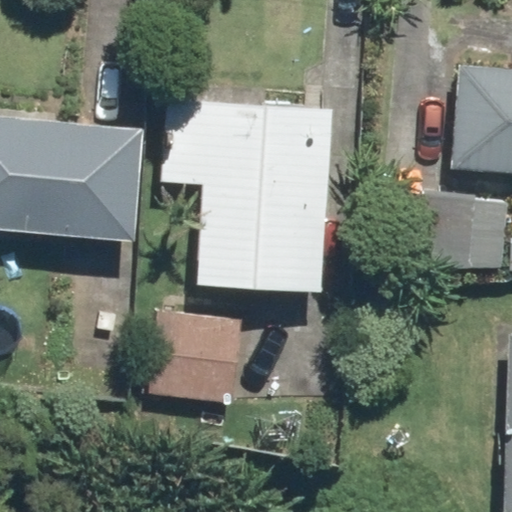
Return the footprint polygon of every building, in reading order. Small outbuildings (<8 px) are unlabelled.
[(511,73),(450,68),(440,171),(511,178),(511,73)] [(307,295),(319,112),(155,101),(149,185),(189,187),(183,286),(307,295)] [(0,121),(0,233),(117,244),(127,133),(0,121)] [(496,266),(502,202),(401,193),(395,257),(496,266)] [(230,319),(151,314),(145,398),(225,403),(230,319)] [(511,511),(511,337),(501,337),(489,511),(511,511)]
